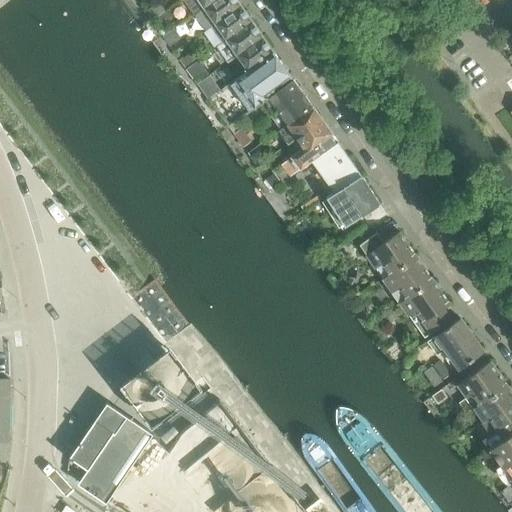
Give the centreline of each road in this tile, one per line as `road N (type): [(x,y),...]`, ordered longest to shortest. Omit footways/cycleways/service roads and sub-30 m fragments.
road 1 (residential): [(511,344),(269,0)]
road 2 (unclassified): [(27,511),(48,385),(36,256),(0,168)]
road 3 (residential): [(511,89),(470,32),(511,2)]
